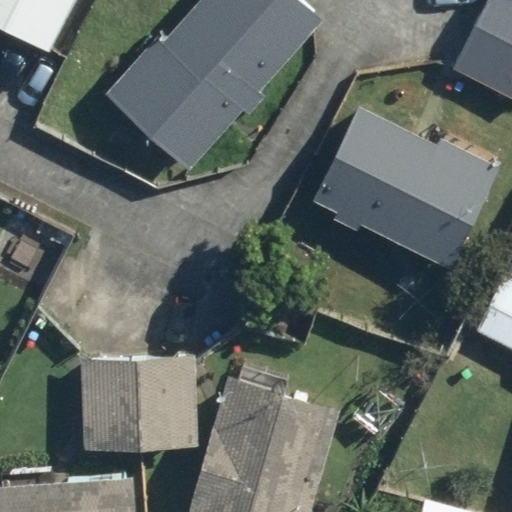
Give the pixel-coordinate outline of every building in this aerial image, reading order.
[(0,0),(0,28),(49,53),(75,0),(0,0)] [(185,167),(241,107),(248,114),(269,92),(261,85),(323,17),(304,0),(195,0),(161,37),(155,32),(101,90),(108,96),(185,167)] [(511,0),(487,0),(453,68),(511,97),(511,0)] [(311,196),(333,206),(329,215),(355,227),(359,219),(448,264),(499,165),(435,133),(432,139),(358,102),(311,196)] [(511,230),(503,248),(511,252),(511,230)] [(511,278),(500,273),(473,326),(511,346),(511,278)] [(77,442),(199,443),(199,355),(78,355),(77,442)] [(308,511),(340,407),(226,373),(184,511),(308,511)] [(131,511),(130,474),(0,481),(0,511),(131,511)] [(480,511),(420,496),(415,511),(480,511)]
